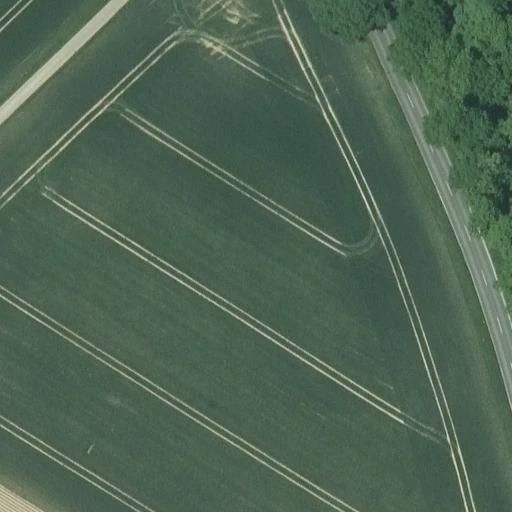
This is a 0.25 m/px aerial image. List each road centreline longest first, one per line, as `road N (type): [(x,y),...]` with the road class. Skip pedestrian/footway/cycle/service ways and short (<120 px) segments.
road 1 (tertiary): [(511,371),(446,181),(365,0)]
road 2 (track): [(118,0),(0,118)]
